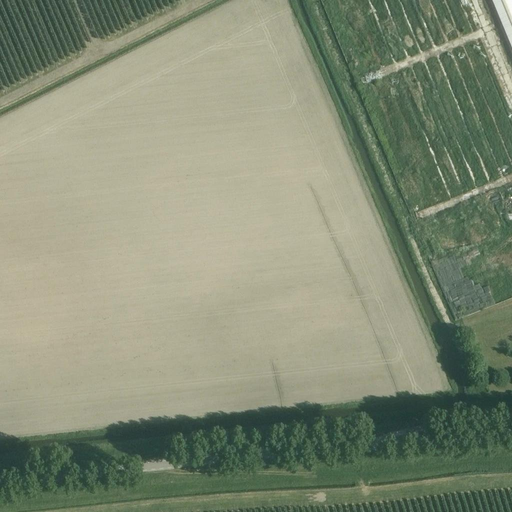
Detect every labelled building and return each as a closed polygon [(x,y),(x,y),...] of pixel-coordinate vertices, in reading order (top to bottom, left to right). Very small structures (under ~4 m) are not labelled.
[(398,0),(411,32),(409,8),(418,8),(421,16),(422,21),(426,21),(425,18),(425,12),(436,11),(431,0),(398,0)] [(486,0),(469,0),(511,117),(511,60),(509,54),(506,55),(510,68),(506,69),(484,8),(488,7),(486,0)] [(511,0),(497,0),(511,42),(511,0)] [(398,33),(405,53),(410,51),(404,31),(398,33)] [(469,42),(463,43),(466,59),(472,57),(469,42)] [(456,47),(449,49),(454,65),(461,63),(456,47)] [(443,52),(437,54),(440,69),(446,67),(443,52)]
